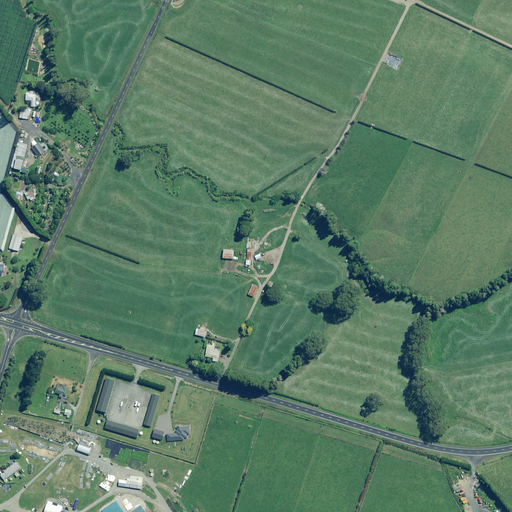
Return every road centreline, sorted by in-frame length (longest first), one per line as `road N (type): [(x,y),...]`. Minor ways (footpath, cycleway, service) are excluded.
road 1 (track): [(511,46),(410,3),(361,103),(302,196),(226,367)]
road 2 (secondary): [(511,448),(431,447),(17,324)]
road 3 (tertiary): [(17,324),(166,0)]
